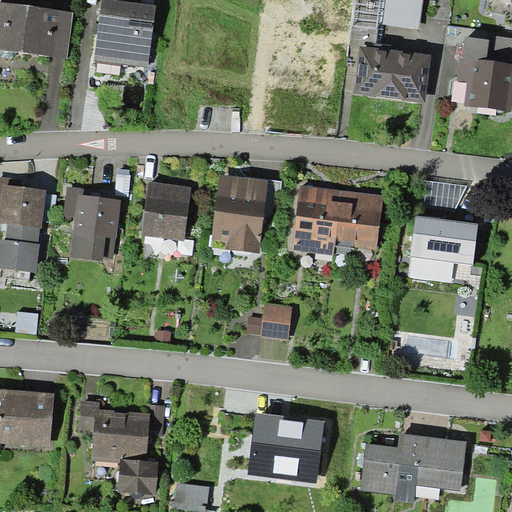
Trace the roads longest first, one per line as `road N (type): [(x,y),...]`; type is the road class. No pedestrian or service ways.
road 1 (residential): [(511,410),(224,371),(0,353)]
road 2 (residential): [(0,150),(282,149),(511,174)]
